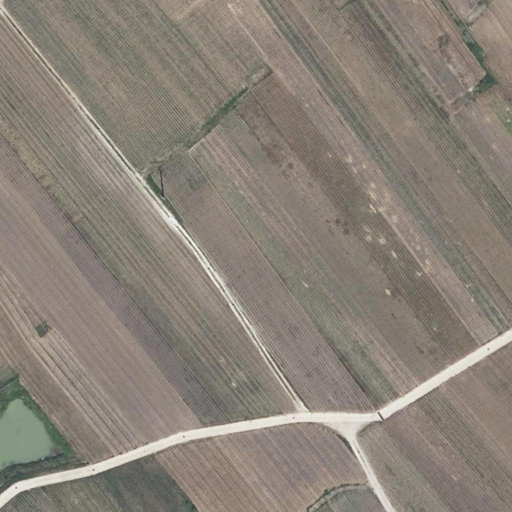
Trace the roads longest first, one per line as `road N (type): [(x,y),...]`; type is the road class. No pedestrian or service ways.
road 1 (track): [(0,506),(12,494),(170,439),(282,415),(375,416),(357,437),(394,511)]
road 2 (track): [(375,416),(511,331)]
